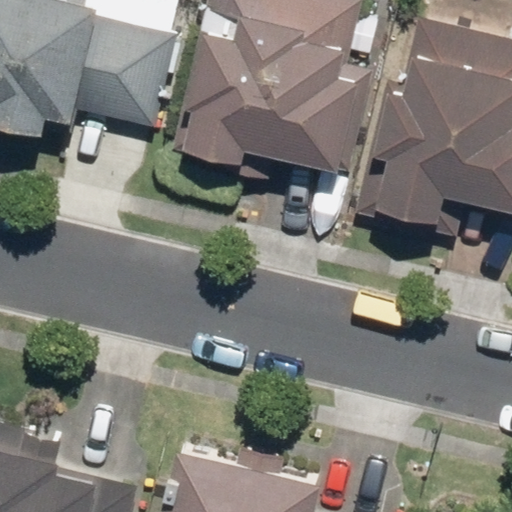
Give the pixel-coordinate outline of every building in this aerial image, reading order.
[(187,0),(0,0),(0,122),(41,132),(46,113),(69,119),(72,107),(158,127),(187,0)] [(201,16),(172,145),(242,162),(245,147),(347,170),(374,54),(351,49),(361,0),(233,0),(228,22),(201,16)] [(388,75),(357,208),(437,227),(445,193),(511,208),(511,33),(417,12),(402,78),(388,75)] [(61,431),(0,416),(0,511),(129,511),(137,479),(54,459),(61,431)] [(170,437),(152,511),(325,511),(312,509),(321,473),(170,437)]
